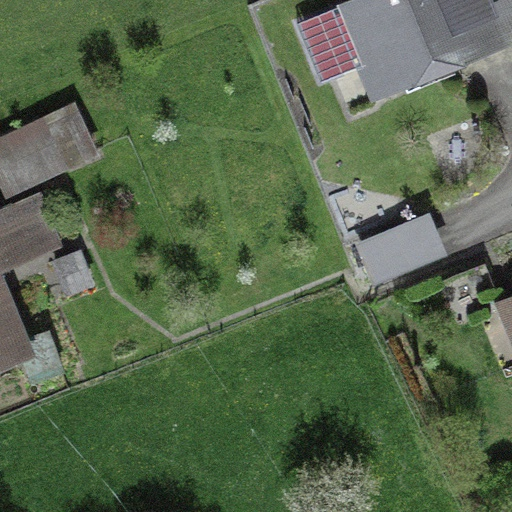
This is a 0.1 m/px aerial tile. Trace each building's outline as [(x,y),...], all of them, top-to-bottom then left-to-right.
[(368,106),(511,46),(511,0),(381,0),(332,21),(368,106)] [(67,114),(0,146),(0,189),(7,204),(91,164),(67,114)] [(0,372),(29,360),(0,293),(0,275),(55,252),(36,207),(0,222),(0,372)] [(427,225),(357,253),(372,291),(443,262),(427,225)] [(511,304),(499,310),(511,341),(511,304)]
